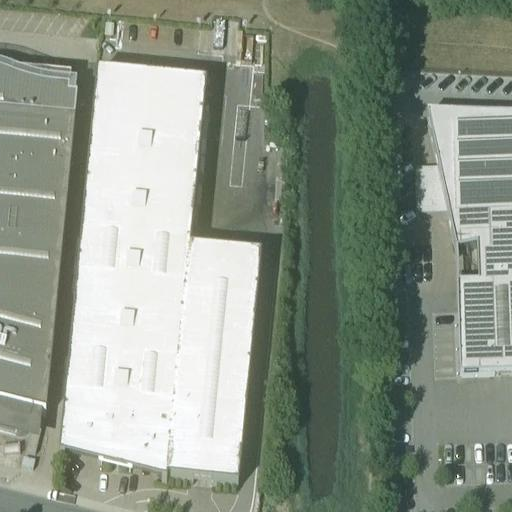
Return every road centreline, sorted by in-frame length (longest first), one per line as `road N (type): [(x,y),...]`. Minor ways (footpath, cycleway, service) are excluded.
road 1 (unknown): [(93,39),(201,49),(226,60),(245,84),(258,130),(266,234),(241,511)]
road 2 (unknown): [(0,31),(93,39),(45,511)]
